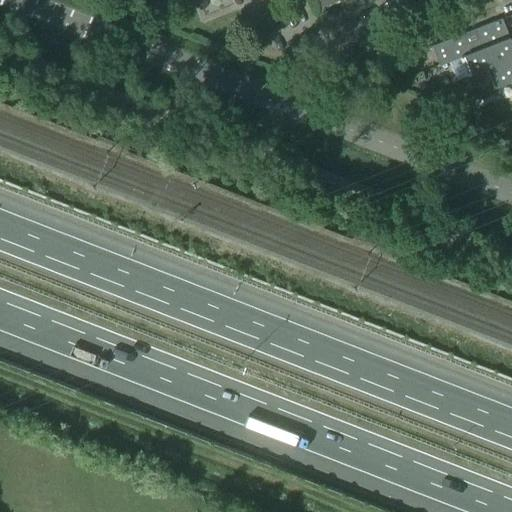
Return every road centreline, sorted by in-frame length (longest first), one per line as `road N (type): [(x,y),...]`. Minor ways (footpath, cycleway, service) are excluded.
road 1 (motorway): [(0,310),(511,510)]
road 2 (motorway): [(511,432),(0,233)]
road 3 (tertiary): [(511,195),(10,0)]
road 4 (residential): [(288,21),(298,37),(315,41),(426,0)]
